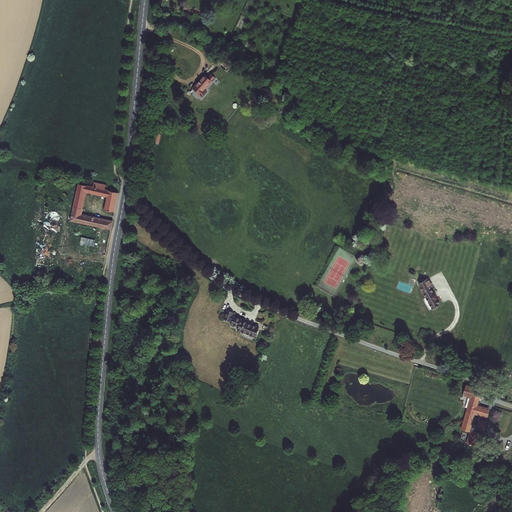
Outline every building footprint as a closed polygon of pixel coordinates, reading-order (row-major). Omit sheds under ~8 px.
[(224,60),(220,65),(225,70),(230,64),(224,60)] [(208,78),(204,76),(194,88),(203,96),(206,92),(204,90),(214,78),(211,75),(208,78)] [(104,210),(113,212),(117,193),(104,191),(105,185),(93,183),(92,187),(77,184),(70,221),(110,230),(112,222),(80,215),(85,193),(106,197),(104,210)] [(59,226),(39,222),(31,264),(52,267),(59,226)] [(95,240),(81,237),(80,243),(94,246),(95,240)] [(432,286),(429,279),(419,284),(430,308),(438,305),(430,287),(432,286)] [(255,338),(259,327),(247,323),(248,321),(233,316),(234,313),(227,311),(223,319),(231,323),(231,327),(236,329),(236,331),(244,332),(255,338)] [(102,332),(93,331),(93,342),(101,342),(102,332)] [(472,393),(474,388),(466,386),(463,395),(471,398),(467,412),(475,415),(487,419),(491,408),(479,404),(482,396),(472,393)] [(467,412),(462,429),(471,431),(467,444),(475,446),(479,432),(475,431),(475,429),(484,432),(487,422),(479,419),(477,426),(472,425),(475,415),(467,412)]
